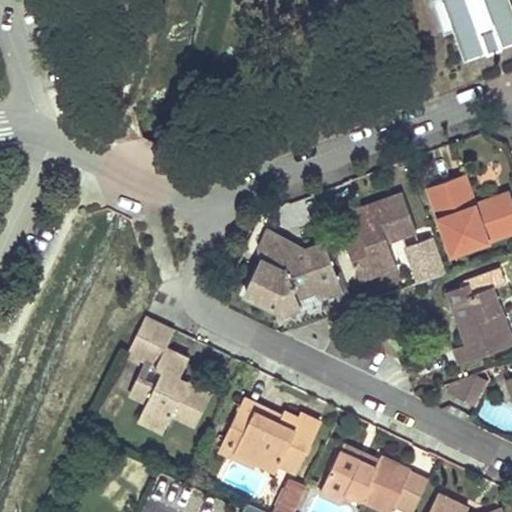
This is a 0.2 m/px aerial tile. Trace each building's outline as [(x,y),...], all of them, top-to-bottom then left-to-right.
[(446,0),(458,34),(466,54),(483,47),(486,54),(501,48),(498,41),(511,36),(511,21),(504,0),(446,0)] [(465,214),(511,197),(508,189),(473,202),(464,173),(451,178),(465,214)] [(450,254),(511,230),(511,200),(511,197),(465,214),(451,178),(426,187),(450,254)] [(342,233),(358,279),(396,265),(388,240),(414,231),(401,193),(361,207),(366,224),(357,228),(342,233)] [(366,224),(361,207),(352,211),(357,228),(366,224)] [(334,272),(323,243),(306,248),(267,228),(257,248),(261,258),(261,268),(255,270),(242,297),(284,317),(298,305),(295,297),(316,290),(319,297),(333,292),(340,310),(352,305),(344,285),(339,287),(334,272)] [(432,238),(403,247),(416,286),(444,277),(432,238)] [(344,285),(339,270),(334,272),(339,287),(344,285)] [(470,293),(490,285),(486,275),(466,282),(470,293)] [(458,362),(511,342),(499,309),(493,311),(492,305),(497,303),(490,285),(470,293),(466,282),(446,290),(465,342),(452,347),(458,362)] [(175,384),(188,359),(165,346),(173,329),(147,317),(129,353),(146,360),(155,365),(162,369),(155,383),(144,378),(135,396),(145,401),(140,412),(165,424),(170,413),(194,425),(210,393),(192,384),(188,390),(184,388),(175,384)] [(162,369),(155,365),(146,360),(129,393),(135,396),(144,378),(155,383),(162,369)] [(474,373),(450,383),(445,393),(474,408),(489,380),(474,373)] [(192,384),(187,381),(184,388),(188,390),(192,384)] [(279,421),(282,416),(244,398),(242,404),(279,421)] [(278,462),(295,470),(316,427),(297,418),(284,412),(282,416),(279,421),(242,404),(225,439),(239,446),(236,451),(257,461),(275,469),(278,462)] [(165,424),(140,412),(137,418),(161,430),(165,424)] [(297,418),(316,427),(319,420),(299,412),(297,418)] [(239,446),(225,439),(220,450),(254,466),(257,461),(236,451),(239,446)] [(374,466),(377,460),(341,444),(339,449),(374,466)] [(339,449),(319,491),(340,502),(345,491),(388,511),(389,511),(393,504),(408,474),(409,471),(379,456),(377,460),(374,466),(339,449)] [(393,504),(408,511),(410,511),(425,482),(408,474),(393,504)] [(272,511),(292,511),(306,483),(287,475),(271,511),(272,511)] [(427,511),(464,511),(467,506),(438,492),(427,511)]
